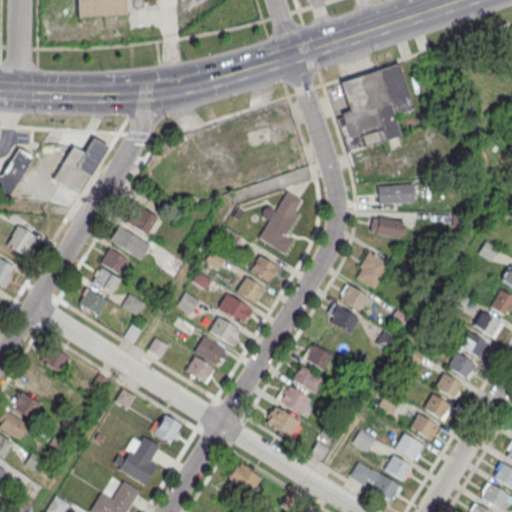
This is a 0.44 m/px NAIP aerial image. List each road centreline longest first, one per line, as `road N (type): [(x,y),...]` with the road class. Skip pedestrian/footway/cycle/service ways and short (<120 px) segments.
road 1 (residential): [(291,54),(333,187),(328,248),(164,511)]
road 2 (residential): [(362,511),(31,305)]
road 3 (residential): [(168,86),(0,355)]
road 4 (secondary): [(291,54),(453,0)]
road 5 (secondary): [(0,89),(168,86)]
road 6 (residential): [(511,371),(425,511)]
road 7 (secondary): [(168,86),(291,54)]
